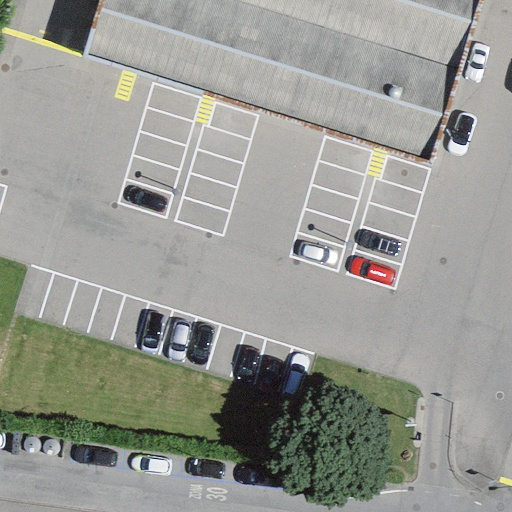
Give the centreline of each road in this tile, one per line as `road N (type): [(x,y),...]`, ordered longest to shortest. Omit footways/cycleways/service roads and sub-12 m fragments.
road 1 (residential): [(196,511),(0,485)]
road 2 (unknown): [(238,301),(283,141)]
